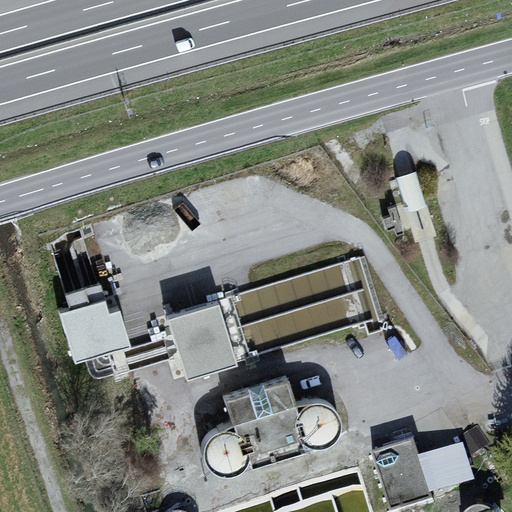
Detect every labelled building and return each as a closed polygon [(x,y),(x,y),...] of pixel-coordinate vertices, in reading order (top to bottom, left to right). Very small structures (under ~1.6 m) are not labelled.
[(417,171),(397,176),(407,212),(427,207),(417,171)] [(100,283),(65,293),(69,307),(59,310),(73,361),(131,346),(120,305),(107,308),(100,283)] [(229,297),(166,317),(184,375),(247,355),(238,328),(237,324),(229,297)] [(283,381),(228,397),(242,443),(249,466),(304,449),(299,426),(283,381)] [(335,432),(338,426),(339,420),(337,413),(334,408),(330,404),(324,401),(318,400),(312,401),(307,404),(302,408),(299,414),(298,420),(299,426),(302,432),(306,437),(312,440),(318,441),(325,440),(331,437),(335,432)] [(488,444),(476,427),(461,436),(473,454),(488,444)] [(240,461),(243,455),(244,448),(242,443),(239,437),(235,433),(230,431),(224,430),(218,430),(213,433),(208,437),(205,442),(203,448),(204,455),(206,461),(211,466),(217,469),(223,470),(230,469),(236,466),(240,461)] [(415,441),(376,454),(393,506),(475,480),(463,443),(420,457),(415,441)] [(372,511),(370,506),(351,511),(345,511),(338,491),(286,509),(287,511),(372,511)]
